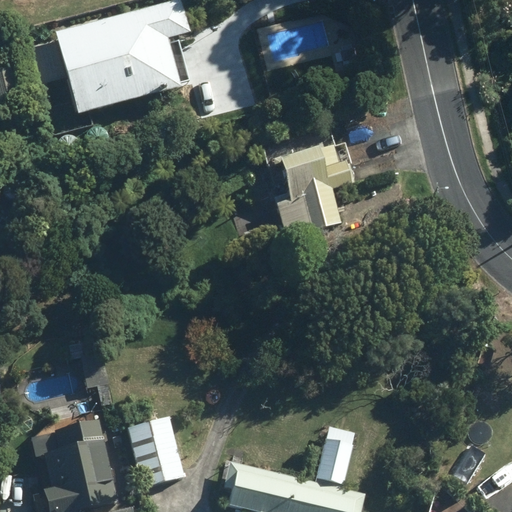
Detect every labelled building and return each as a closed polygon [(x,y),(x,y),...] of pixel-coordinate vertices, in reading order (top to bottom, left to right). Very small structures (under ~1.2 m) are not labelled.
[(58,41),(80,127),(180,101),(178,96),(188,93),(177,49),(189,46),(180,10),(58,41)] [(0,76),(0,113),(19,110),(10,74),(0,76)] [(331,162),(270,184),(275,200),(285,196),(291,213),(276,218),(289,250),(340,231),(330,203),(354,195),(347,175),(338,179),(331,162)] [(90,375),(95,399),(105,397),(101,373),(90,375)] [(149,424),(146,410),(132,414),(136,427),(149,424)] [(184,486),(168,426),(126,438),(142,497),(184,486)] [(110,493),(97,432),(54,442),(59,463),(43,466),(51,504),(43,506),(44,510),(34,511),(117,511),(113,492),(110,493)] [(51,445),(44,444),(38,446),(36,453),(39,459),(45,461),(52,458),(54,452),(51,445)] [(326,449),(317,488),(344,494),(353,455),(326,449)] [(362,511),(364,504),(230,471),(225,496),(234,499),(230,511),(362,511)]
